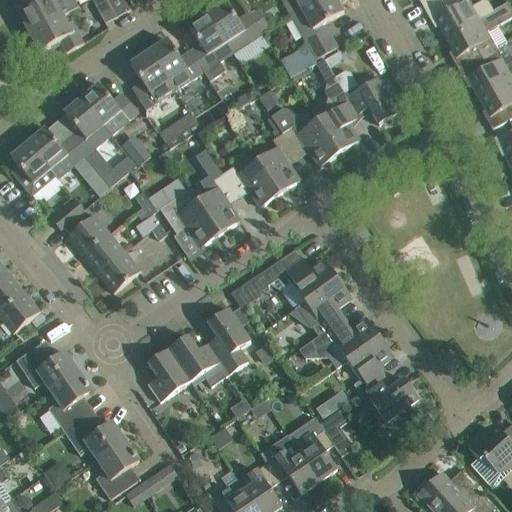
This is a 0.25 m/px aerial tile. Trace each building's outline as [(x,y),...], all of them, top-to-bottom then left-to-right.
[(36,0),(39,6),(20,17),(30,35),(63,17),(78,10),(72,0),(36,0)] [(95,0),(93,2),(106,26),(117,20),(105,0),(95,0)] [(105,0),(117,20),(131,13),(124,0),(105,0)] [(281,0),(292,19),(325,0),(281,0)] [(335,0),(325,0),(292,19),(316,62),(338,50),(325,26),(344,15),(335,0)] [(418,0),(425,13),(447,0),(418,0)] [(439,28),(445,40),(509,5),(508,3),(494,12),(489,4),(483,2),(473,8),(468,0),(447,0),(425,13),(435,30),(439,28)] [(226,4),(207,16),(233,56),(258,39),(264,47),(268,44),(262,36),(261,35),(270,28),(259,12),(250,18),(249,16),(238,22),(226,4)] [(449,55),(459,72),(497,50),(488,34),(511,20),(511,9),(509,5),(445,40),(453,53),(449,55)] [(207,16),(189,29),(201,47),(191,54),(204,75),(210,83),(226,73),(220,64),(233,56),(207,16)] [(63,17),(30,35),(41,55),(61,44),(67,56),(85,46),(76,32),(72,34),(63,17)] [(168,42),(150,54),(169,83),(176,93),(204,75),(190,54),(180,60),(168,42)] [(472,87),(479,100),(511,81),(511,63),(507,67),(497,50),(459,72),(469,89),(472,87)] [(169,83),(150,54),(131,66),(143,85),(132,91),(146,112),(176,93),(169,83)] [(340,54),(325,62),(330,71),(341,65),(343,58),(340,54)] [(296,83),(309,75),(307,71),(293,79),(296,83)] [(336,78),(335,79),(345,95),(358,117),(370,111),(379,128),(401,116),(381,80),(363,90),(360,92),(350,75),(346,73),(336,78)] [(329,116),(318,123),(340,157),(360,143),(347,123),(358,117),(345,95),(335,79),(327,84),(325,93),(328,98),(325,110),(329,116)] [(511,81),(479,100),(486,112),(483,114),(493,132),(511,120),(511,81)] [(99,87),(82,101),(112,137),(139,115),(123,96),(113,104),(99,87)] [(247,92),(246,97),(250,103),(259,97),(253,88),(247,92)] [(267,95),(260,100),(268,112),(275,107),(267,95)] [(82,101),(65,115),(79,132),(69,140),(85,159),(102,180),(111,191),(137,169),(130,159),(113,173),(95,151),(112,137),(82,101)] [(283,136),(297,157),(307,150),(321,170),(340,157),(318,123),(307,130),(301,122),(289,111),(284,111),(272,119),(283,136)] [(190,114),(159,135),(171,152),(201,131),(190,114)] [(46,131),(29,145),(51,172),(57,179),(59,181),(68,174),(85,159),(69,140),(60,148),(46,131)] [(511,131),(511,132),(494,140),(502,159),(506,157),(511,170),(511,169),(511,131)] [(277,150),(258,163),(281,197),(301,183),(287,163),(297,157),(283,136),(273,143),(277,150)] [(51,172),(29,145),(11,160),(19,169),(11,175),(25,193),(26,192),(32,200),(57,179),(51,172)] [(144,147),(131,156),(138,169),(152,161),(144,147)] [(207,152),(196,159),(209,179),(201,184),(209,196),(198,204),(221,237),(241,224),(228,204),(237,197),(223,176),(207,152)] [(233,169),(223,176),(237,197),(247,190),(261,210),(281,197),(258,163),(238,177),(233,169)] [(178,179),(148,200),(151,205),(157,214),(161,212),(164,216),(167,221),(178,237),(188,231),(201,251),(221,237),(198,204),(190,191),(187,193),(178,179)] [(102,180),(93,188),(102,198),(111,191),(102,180)] [(151,205),(145,196),(144,195),(136,200),(143,212),(151,205)] [(77,203),(60,218),(53,223),(61,232),(85,213),(77,203)] [(157,214),(151,205),(143,212),(149,220),(136,229),(143,239),(152,233),(160,227),(154,217),(158,214),(157,214)] [(68,240),(83,259),(110,236),(95,217),(68,240)] [(152,233),(159,243),(168,237),(161,227),(160,227),(152,233)] [(83,259),(99,278),(126,255),(110,236),(83,259)] [(232,295),(231,296),(241,312),(260,299),(257,296),(278,281),(302,263),(295,253),(261,277),(232,295)] [(126,255),(99,278),(114,296),(141,274),(126,255)] [(339,281),(325,262),(309,273),(302,263),(278,281),(285,290),(292,285),(305,304),(339,281)] [(0,285),(10,277),(0,264),(0,285)] [(0,285),(0,316),(25,296),(10,277),(0,285)] [(305,304),(297,310),(311,329),(312,328),(319,339),(340,324),(333,315),(353,301),(339,281),(305,304)] [(25,296),(0,316),(0,320),(14,337),(41,314),(25,296)] [(218,340),(208,347),(226,372),(230,378),(249,364),(240,352),(251,344),(229,311),(209,325),(218,340)] [(347,363),(380,340),(367,320),(347,334),(340,324),(319,339),(299,353),(306,362),(329,361),(337,371),(348,364),(347,363)] [(226,372),(208,347),(199,353),(189,339),(169,352),(191,385),(203,377),(212,390),(230,378),(226,372)] [(354,387),(361,398),(382,383),(375,373),(395,359),(380,340),(347,363),(348,364),(361,382),(354,387)] [(43,382),(51,393),(79,374),(66,354),(54,362),(43,346),(17,364),(33,388),(43,382)] [(191,385),(169,352),(149,366),(159,380),(148,387),(161,406),(177,394),(191,385)] [(49,411),(65,435),(91,417),(81,402),(93,394),(89,389),(91,389),(88,385),(87,386),(79,374),(51,393),(59,405),(49,411)] [(382,383),(361,398),(369,408),(372,406),(386,425),(419,401),(405,381),(389,393),(382,383)] [(0,423),(19,406),(0,385),(0,423)] [(324,398),(316,387),(302,397),(311,408),(324,398)] [(333,415),(326,406),(318,411),(324,421),(333,415)] [(354,452),(339,429),(348,424),(340,413),(321,426),(343,459),(354,452)] [(90,452),(98,463),(126,444),(113,424),(102,432),(91,417),(65,435),(80,458),(90,452)] [(317,422),(290,441),(300,456),(320,485),(338,472),(325,454),(334,448),(328,438),(323,431),(322,429),(317,422)] [(511,472),(511,427),(498,441),(492,434),(485,436),(469,451),(478,461),(471,467),(492,490),(503,481),(511,472)] [(319,485),(300,456),(288,438),(261,456),(267,466),(280,485),(289,478),(301,497),(319,485)] [(126,444),(98,463),(106,475),(96,481),(111,503),(121,496),(137,485),(128,472),(140,464),(137,459),(138,458),(136,455),(134,456),(126,444)] [(26,451),(19,456),(25,464),(32,460),(26,451)] [(197,456),(188,458),(192,472),(201,469),(197,456)] [(44,473),(55,490),(73,477),(62,461),(44,473)] [(249,478),(240,485),(245,493),(258,511),(279,511),(283,509),(271,491),(280,485),(267,466),(249,478)] [(12,501),(2,485),(7,481),(0,469),(0,509),(4,507),(12,501)] [(494,511),(495,511),(475,489),(461,474),(450,484),(442,476),(421,494),(429,502),(426,505),(432,511),(494,511)] [(258,511),(245,493),(236,499),(231,491),(213,503),(218,511),(258,511)] [(57,493),(33,507),(35,511),(52,511),(64,505),(57,493)] [(4,507),(0,509),(0,511),(19,511),(12,501),(4,507)]
